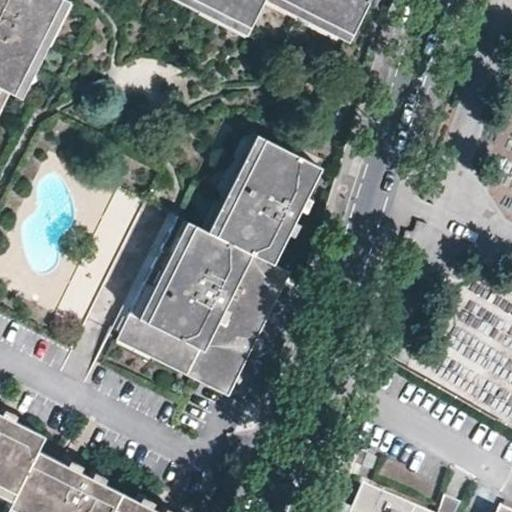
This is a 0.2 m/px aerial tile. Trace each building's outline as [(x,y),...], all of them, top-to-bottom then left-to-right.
[(0,0),(0,88),(11,94),(59,0),(0,0)] [(196,0),(244,24),(256,0),(287,0),(347,29),(362,0),(196,0)] [(177,217),(116,333),(222,387),(283,271),(267,262),(316,165),(259,136),(208,232),(177,217)] [(511,139),(498,149),(511,171),(511,139)] [(118,187),(59,303),(86,316),(145,201),(118,187)] [(0,415),(0,485),(9,490),(3,503),(20,511),(158,511),(32,447),(38,435),(0,415)] [(422,511),(364,487),(353,511),(422,511)]
